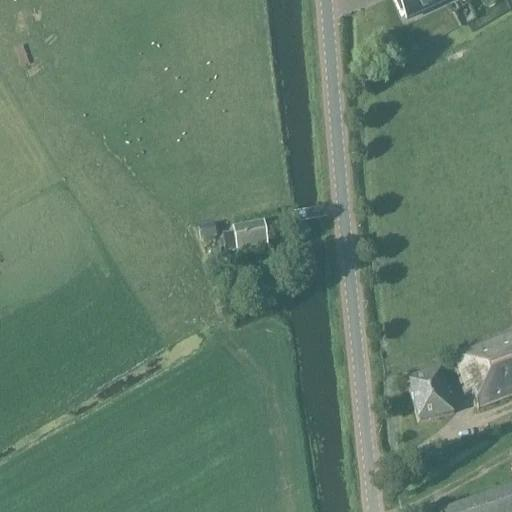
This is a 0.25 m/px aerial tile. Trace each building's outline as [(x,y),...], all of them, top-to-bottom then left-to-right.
[(396,0),(406,20),(448,1),(448,0),(396,0)] [(225,253),(236,252),(267,247),(263,224),(232,229),(233,234),(222,236),(225,253)] [(215,226),(204,228),(207,242),(218,239),(215,226)] [(478,410),(511,397),(511,332),(447,357),(452,368),(442,372),(442,369),(404,379),(417,424),(454,414),(445,380),(455,376),(463,396),(471,393),(475,405),(478,410)] [(511,511),(511,488),(465,504),(467,511),(511,511)]
